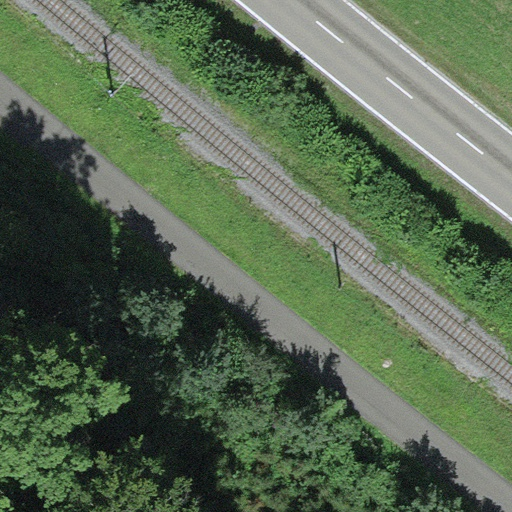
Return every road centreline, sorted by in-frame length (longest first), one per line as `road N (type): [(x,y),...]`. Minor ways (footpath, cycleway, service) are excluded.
road 1 (track): [(0,88),(511,496)]
road 2 (primary): [(288,0),(511,178)]
